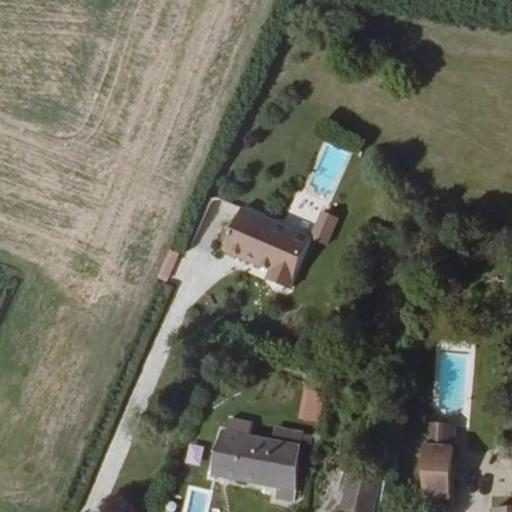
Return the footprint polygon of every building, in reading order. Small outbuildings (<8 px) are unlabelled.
[(321,213),(311,237),(329,244),(339,220),(321,213)] [(310,241),(240,214),(223,256),(272,275),(269,284),(290,293),(310,241)] [(324,395),(303,391),(298,422),(319,425),(324,395)] [(277,488),(275,496),(295,499),(302,452),(246,442),(248,426),(227,423),(224,438),(219,437),(218,443),(213,478),(277,488)] [(455,426),(428,424),(427,449),(453,451),(455,426)] [(206,439),(192,432),(185,445),(199,452),(206,439)] [(275,433),(273,447),(302,452),(305,438),(275,433)] [(424,498),(450,500),(453,451),(427,449),(424,498)] [(377,511),(383,483),(354,477),(346,511),(377,511)] [(511,511),(511,493),(510,493),(511,506),(487,507),(487,511),(511,511)]
